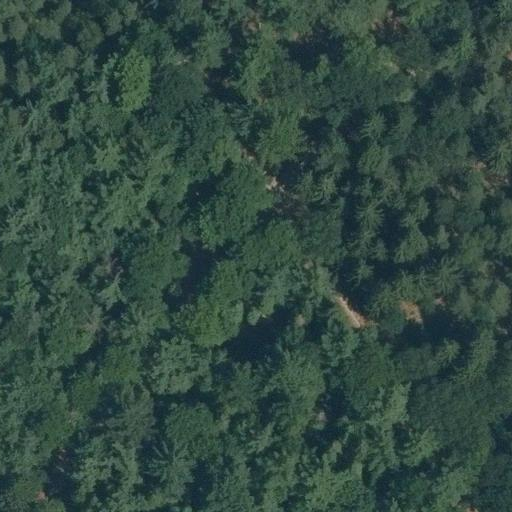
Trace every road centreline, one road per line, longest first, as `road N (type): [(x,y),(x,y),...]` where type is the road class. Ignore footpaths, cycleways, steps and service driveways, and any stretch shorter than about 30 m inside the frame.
road 1 (track): [(271,199),(279,214),(46,486)]
road 2 (track): [(279,214),(477,511)]
road 3 (track): [(454,0),(271,199)]
road 4 (track): [(136,0),(271,199)]
